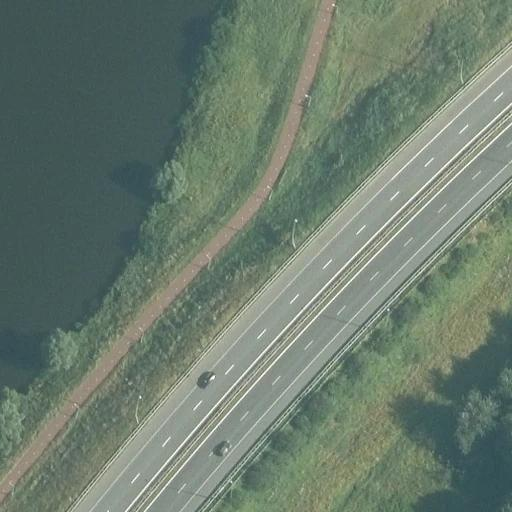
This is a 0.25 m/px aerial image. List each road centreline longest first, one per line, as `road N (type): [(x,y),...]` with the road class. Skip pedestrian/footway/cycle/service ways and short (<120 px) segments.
road 1 (motorway): [(511,83),(298,292),(106,511)]
road 2 (motorway): [(161,511),(303,350),(511,142)]
